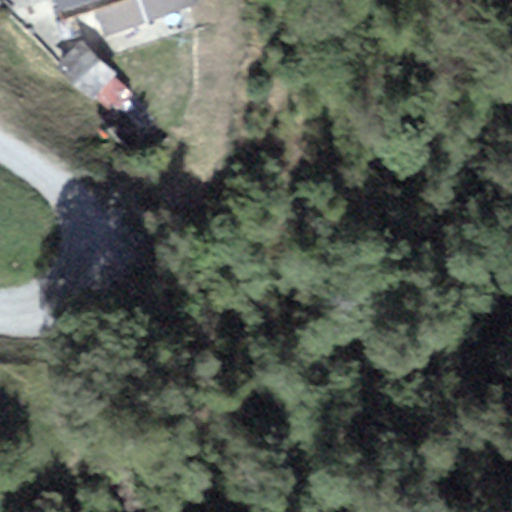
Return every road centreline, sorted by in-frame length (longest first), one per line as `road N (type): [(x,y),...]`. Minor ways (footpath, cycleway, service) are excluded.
road 1 (track): [(96,234),(89,267),(66,296),(31,313),(0,309)]
road 2 (track): [(0,151),(75,200),(96,234)]
